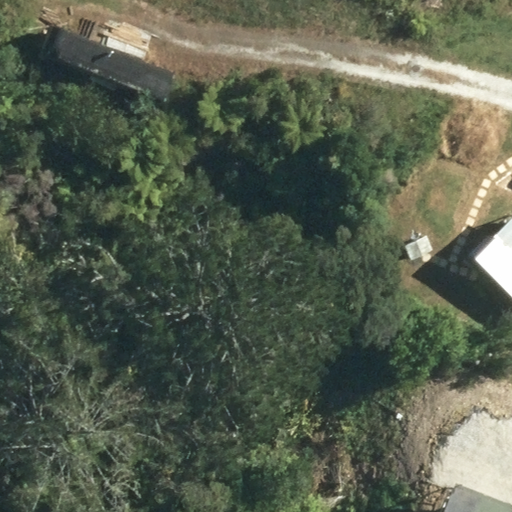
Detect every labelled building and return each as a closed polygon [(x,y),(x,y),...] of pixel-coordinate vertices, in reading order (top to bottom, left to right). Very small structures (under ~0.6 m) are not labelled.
[(0,0),(0,42),(26,36),(17,0),(0,0)] [(60,7),(39,56),(131,96),(152,47),(60,7)] [(444,126),(401,98),(373,139),(416,168),(444,126)] [(511,209),(466,255),(511,300),(511,209)] [(411,238),(385,250),(391,264),(418,251),(411,238)] [(470,511),(458,497),(439,511),(470,511)]
